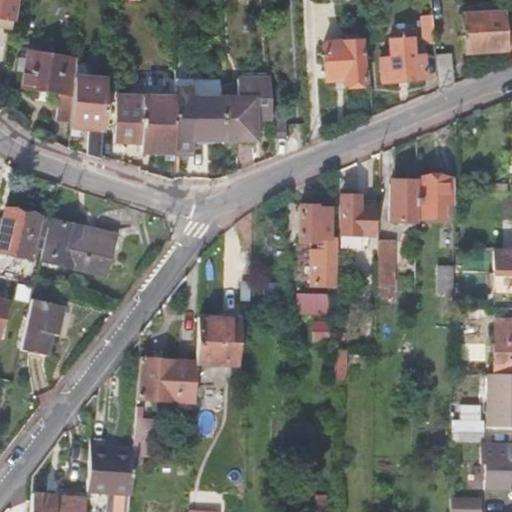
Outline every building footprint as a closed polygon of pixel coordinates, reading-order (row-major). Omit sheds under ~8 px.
[(0,0),(0,17),(12,19),(14,0),(0,0)] [(503,17),(503,11),(475,12),(476,22),(459,23),(460,50),(506,46),(503,17)] [(431,15),(418,16),(419,37),(385,39),(387,57),(377,57),(378,84),(423,81),(421,54),(424,53),(423,41),(433,41),(431,15)] [(12,19),(0,17),(0,25),(11,27),(12,19)] [(507,60),(511,58),(511,17),(503,17),(506,46),(507,60)] [(320,42),(322,78),(339,78),(339,83),(360,82),(357,41),(320,42)] [(19,87),(55,94),(70,96),(72,77),(73,61),(25,53),(23,59),(16,58),(13,71),(22,72),(19,87)] [(437,89),(451,83),(449,54),(434,54),(437,88),(437,89)] [(190,95),(220,95),(219,89),(219,77),(190,76),(190,85),(190,95)] [(267,112),(266,76),(235,76),(235,95),(232,95),(220,95),(220,141),(252,141),(252,116),(268,116),(267,112)] [(67,124),(66,128),(86,129),(85,154),(97,158),(99,158),(101,121),(104,80),(72,77),(70,96),(67,124)] [(220,95),(190,95),(190,85),(172,85),(173,100),(172,151),(190,151),(190,145),(190,140),(220,141),(220,95)] [(67,124),(70,96),(55,94),(52,122),(67,124)] [(138,123),(139,99),(114,99),(113,143),(138,144),(138,123)] [(137,153),(172,153),(172,151),(173,100),(139,99),(138,123),(138,144),(137,153)] [(284,112),(267,112),(268,116),(269,139),(284,138),(284,112)] [(414,181),(414,218),(441,219),(441,206),(448,206),(449,179),(414,179),(414,181)] [(414,218),(414,181),(397,181),(397,184),(388,184),(388,222),(414,222),(414,218)] [(481,192),(509,193),(509,185),(481,185),(481,192)] [(336,234),(365,234),(369,234),(370,201),(356,201),(356,196),(337,196),(336,234)] [(328,210),(315,210),(315,208),(297,207),(296,243),(315,244),(314,251),(309,251),(308,286),(333,287),(334,249),(334,241),(327,240),(328,210)] [(4,209),(0,225),(0,252),(28,259),(38,217),(4,209)] [(48,220),(38,260),(102,274),(112,234),(48,220)] [(376,239),(375,296),(391,297),(393,240),(376,239)] [(511,248),(492,249),(491,278),(511,278),(511,248)] [(451,293),(452,250),(435,251),(434,293),(451,293)] [(278,306),(279,282),(261,282),(260,306),(262,307),(262,317),(280,317),(280,306),(278,306)] [(327,295),(295,294),(295,314),(327,315),(327,295)] [(29,301),(17,352),(43,357),(48,335),(54,336),(61,309),(29,301)] [(470,309),(470,320),(480,316),(480,308),(470,309)] [(451,309),(451,319),(470,320),(470,309),(451,309)] [(238,319),(192,317),(190,361),(236,363),(238,319)] [(511,373),(511,320),(492,320),(492,373),(511,373)] [(342,350),(332,349),(331,382),(341,382),(342,350)] [(176,360),(136,358),(133,399),(174,401),(176,360)] [(190,361),(176,360),(174,401),(189,402),(190,361)] [(511,373),(492,373),(486,373),(485,426),(511,426),(511,373)] [(142,408),(137,407),(133,456),(153,457),(155,420),(141,417),(142,408)] [(478,443),(480,443),(480,420),(449,419),(449,443),(478,443)] [(128,496),(130,454),(106,453),(106,440),(88,440),(84,494),(128,496)] [(511,443),(480,443),(478,443),(478,463),(482,464),(481,481),(481,490),(499,490),(499,481),(506,481),(511,480),(511,443)] [(31,495),(29,511),(82,511),(84,500),(31,495)] [(478,511),(479,498),(448,498),(447,511),(478,511)]
